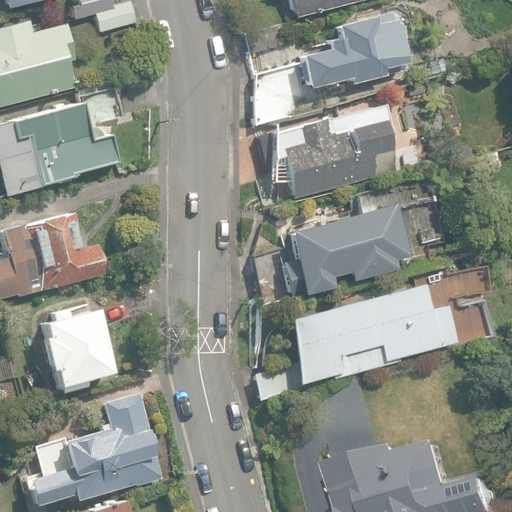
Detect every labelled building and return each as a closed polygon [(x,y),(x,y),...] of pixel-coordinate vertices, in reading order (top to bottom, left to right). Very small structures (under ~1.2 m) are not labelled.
[(0,0),(3,9),(39,0),(0,0)] [(93,13),(97,30),(133,22),(128,0),(126,0),(111,4),(109,0),(67,0),(72,18),(93,13)] [(290,0),(294,16),(358,0),(290,0)] [(252,75),(253,125),(312,110),(306,87),(344,77),(346,84),(399,70),(384,11),(329,27),(332,38),(320,41),(323,50),(295,57),(297,64),(252,75)] [(0,104),(71,86),(64,59),(71,57),(62,23),(28,32),(25,19),(0,25),(0,104)] [(240,29),(246,54),(285,45),(279,20),(240,29)] [(0,121),(0,188),(2,194),(72,177),(70,171),(114,160),(108,134),(88,139),(84,123),(120,114),(111,80),(75,89),(78,102),(0,121)] [(286,180),(290,198),(373,177),(368,157),(386,153),(377,120),(346,128),(342,113),(254,136),(265,177),(286,180)] [(471,157),(475,170),(496,164),(492,151),(471,157)] [(247,256),(260,305),(292,297),(291,293),(330,283),(328,274),(347,269),(350,277),(386,267),(380,242),(394,238),(386,210),(354,219),(353,213),(281,232),(288,257),(284,258),(281,247),(247,256)] [(0,258),(0,298),(102,275),(94,243),(78,247),(70,213),(0,229),(0,249),(2,258),(0,258)] [(284,316),(300,381),(327,375),(328,380),(398,363),(397,359),(455,345),(445,305),(428,309),(421,283),(284,316)] [(57,384),(59,391),(84,385),(82,377),(108,370),(92,306),(65,313),(63,306),(48,310),(50,317),(37,320),(41,334),(37,335),(45,367),(50,366),(54,384),(57,384)] [(250,374),(257,400),(301,388),(294,362),(250,374)] [(72,500),(157,477),(134,391),(97,401),(103,423),(96,424),(97,429),(61,439),(62,441),(58,442),(65,466),(22,477),(30,506),(71,495),(72,500)] [(451,487),(440,443),(399,453),(398,446),(327,464),(339,511),(494,511),(486,478),(451,487)] [(124,511),(121,499),(84,510),(84,511),(124,511)]
